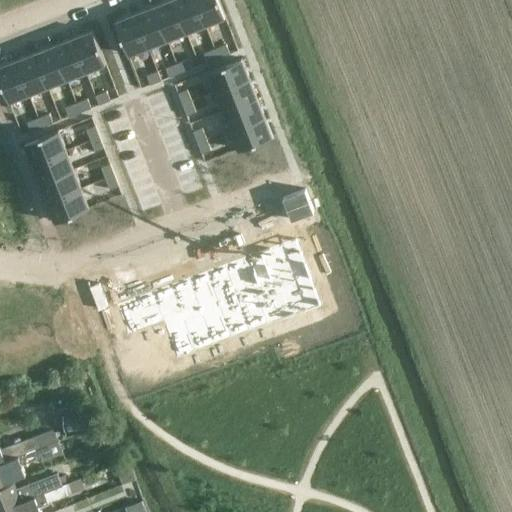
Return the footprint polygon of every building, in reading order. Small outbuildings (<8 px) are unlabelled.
[(174,0),(164,0),(154,4),(168,40),(187,32),(174,0)] [(196,0),(174,0),(187,32),(206,25),(196,0)] [(219,0),(196,0),(206,25),(226,17),(219,0)] [(154,4),(135,11),(149,47),(168,40),(154,4)] [(135,11),(115,19),(129,55),(149,47),(135,11)] [(93,29),(73,37),(86,70),(106,63),(93,29)] [(73,37),(54,44),(67,78),(86,70),(73,37)] [(54,44),(35,52),(48,85),(67,78),(54,44)] [(226,44),(215,48),(219,57),(230,53),(226,44)] [(215,48),(204,52),(207,62),(219,57),(215,48)] [(35,52),(16,59),(29,93),(48,85),(35,52)] [(243,57),(207,71),(215,91),(250,77),(243,57)] [(188,58),(177,63),(181,72),(192,68),(188,58)] [(16,59),(0,65),(0,77),(9,101),(29,93),(16,59)] [(177,63),(166,67),(169,77),(181,72),(177,63)] [(158,70),(147,75),(150,84),(162,80),(158,70)] [(250,77),(215,91),(223,110),(258,96),(250,77)] [(188,89),(178,93),(182,104),(192,100),(188,89)] [(107,90),(95,95),(99,104),(110,100),(107,90)] [(258,96),(223,110),(230,129),(265,115),(258,96)] [(88,98),(76,102),(80,112),(91,107),(88,98)] [(192,100),(182,104),(187,115),(196,111),(192,100)] [(76,102),(65,107),(69,116),(80,112),(76,102)] [(50,113),(38,117),(42,126),(53,122),(50,113)] [(265,115),(230,129),(238,149),(273,135),(265,115)] [(38,117),(27,121),(31,131),(42,126),(38,117)] [(95,125),(86,128),(91,140),(100,136),(95,125)] [(202,127),(193,131),(197,142),(207,138),(202,127)] [(60,129),(24,143),(32,163),(67,149),(60,129)] [(100,136),(91,140),(95,151),(104,147),(100,136)] [(207,138),(197,142),(202,153),(211,149),(207,138)] [(67,149),(32,163),(39,182),(75,168),(67,149)] [(110,163),(101,166),(105,178),(115,174),(110,163)] [(75,168),(39,182),(47,201),(82,187),(75,168)] [(115,174),(105,178),(110,189),(119,185),(115,174)] [(82,187),(47,201),(55,221),(90,207),(82,187)] [(245,256),(116,304),(127,335),(163,322),(177,358),(322,305),(297,237),(258,251),(261,258),(248,263),(245,256)] [(64,416),(65,431),(87,429),(85,414),(64,416)] [(0,462),(58,440),(54,429),(34,437),(34,436),(22,441),(21,439),(18,438),(15,439),(13,442),(14,444),(10,445),(11,448),(2,452),(0,447),(0,462)] [(58,440),(0,462),(0,483),(13,479),(9,469),(27,462),(27,461),(38,456),(36,449),(58,440)] [(0,487),(0,509),(62,485),(56,471),(15,486),(14,482),(0,487)] [(62,485),(0,509),(0,511),(40,511),(39,505),(70,493),(66,483),(62,485)]
